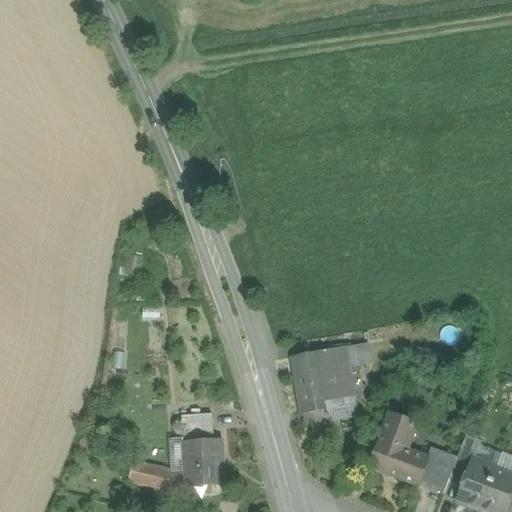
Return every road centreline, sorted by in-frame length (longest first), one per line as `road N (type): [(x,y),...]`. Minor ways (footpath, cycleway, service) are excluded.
road 1 (residential): [(290,503),(237,322),(170,150)]
road 2 (unclassified): [(170,150),(102,0)]
